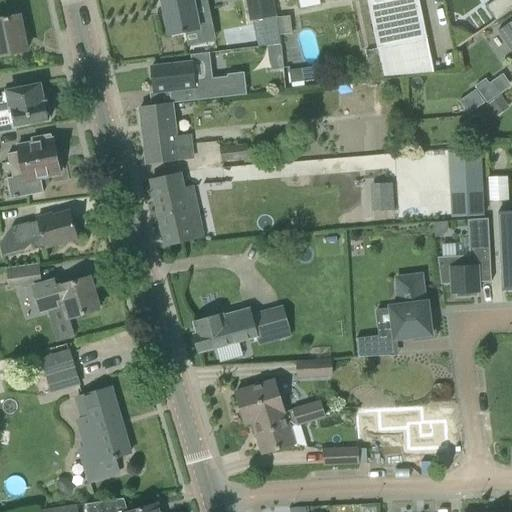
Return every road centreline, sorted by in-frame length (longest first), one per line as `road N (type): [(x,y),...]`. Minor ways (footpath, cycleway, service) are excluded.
road 1 (tertiary): [(211,505),(70,0)]
road 2 (residential): [(480,481),(269,490),(211,505)]
road 3 (residential): [(480,481),(464,323),(511,318)]
